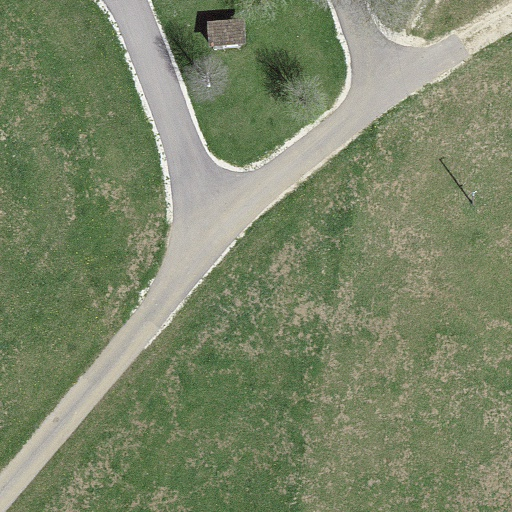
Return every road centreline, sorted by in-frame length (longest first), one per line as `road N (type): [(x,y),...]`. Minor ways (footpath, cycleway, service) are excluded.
road 1 (track): [(0,485),(208,230),(511,33)]
road 2 (track): [(208,230),(117,0)]
